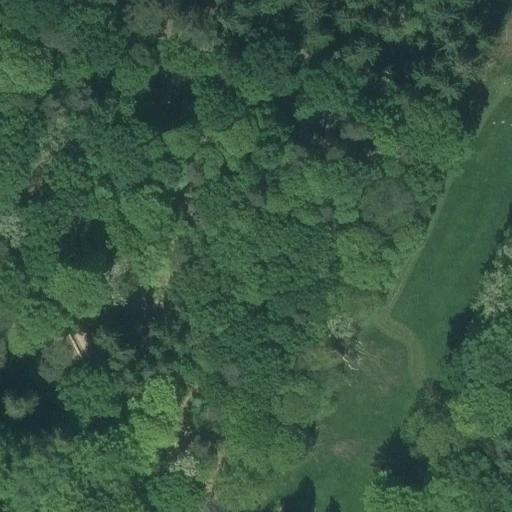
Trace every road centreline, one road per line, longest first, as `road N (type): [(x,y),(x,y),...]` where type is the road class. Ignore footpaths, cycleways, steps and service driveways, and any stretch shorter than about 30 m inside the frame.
road 1 (unclassified): [(93,12),(450,104)]
road 2 (unclassified): [(2,195),(170,511)]
road 3 (unclassified): [(2,195),(93,12)]
